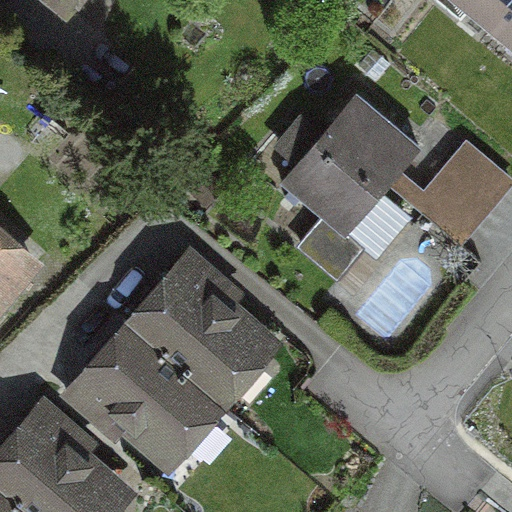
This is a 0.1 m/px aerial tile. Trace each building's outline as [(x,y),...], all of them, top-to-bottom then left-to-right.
[(36,0),(51,12),(60,0),(36,0)] [(511,0),(448,0),(511,51),(511,0)] [(300,158),(281,184),(375,255),(407,213),(461,253),(509,190),(456,150),(422,197),(394,176),(416,147),(352,100),(325,136),(301,118),(281,144),(300,158)] [(0,302),(30,269),(0,242),(0,302)] [(192,259),(134,326),(217,397),(261,346),(219,309),(232,294),(192,259)] [(134,326),(74,393),(156,466),(217,397),(134,326)] [(44,405),(0,459),(0,489),(28,511),(98,511),(115,491),(77,460),(91,443),(44,405)] [(28,511),(0,489),(0,511),(28,511)]
